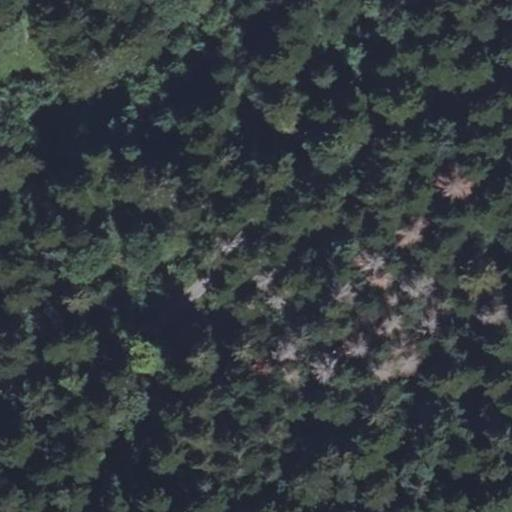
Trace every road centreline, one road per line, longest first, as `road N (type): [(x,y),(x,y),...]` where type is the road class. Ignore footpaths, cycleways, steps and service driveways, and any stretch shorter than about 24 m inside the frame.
road 1 (tertiary): [(511,82),(442,104),(338,163),(142,332),(80,369),(0,400)]
road 2 (track): [(33,108),(100,97),(128,82),(217,0)]
